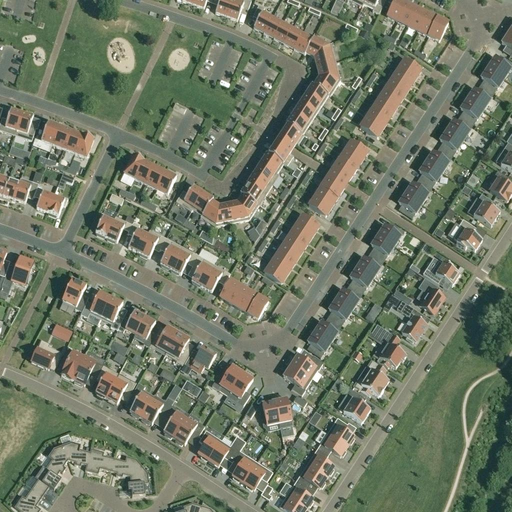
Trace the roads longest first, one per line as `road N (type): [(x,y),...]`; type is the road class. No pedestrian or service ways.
road 1 (residential): [(462,0),(480,35),(273,347),(247,350),(61,251)]
road 2 (residential): [(511,232),(327,511)]
road 3 (residential): [(183,469),(0,369)]
road 4 (residential): [(200,174),(227,185),(276,118),(294,76),(269,57)]
road 5 (residential): [(269,57),(119,0)]
road 6 (residential): [(269,57),(200,174)]
road 7 (residential): [(61,251),(118,134)]
road 8 (residential): [(0,90),(118,134)]
